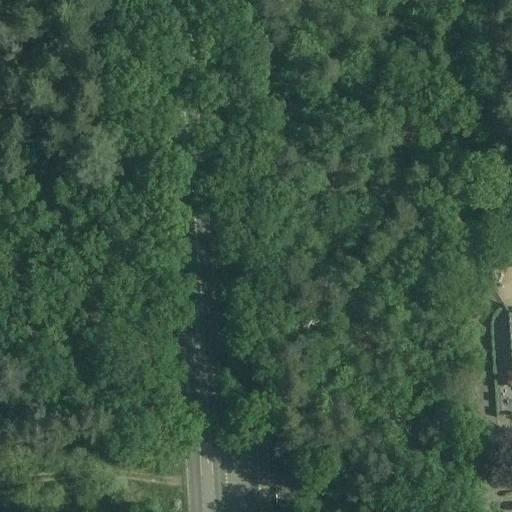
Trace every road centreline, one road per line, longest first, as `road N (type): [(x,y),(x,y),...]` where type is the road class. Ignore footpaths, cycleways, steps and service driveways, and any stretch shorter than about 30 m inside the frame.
road 1 (secondary): [(206,480),(175,0)]
road 2 (track): [(480,319),(458,0)]
road 3 (unclassified): [(492,511),(480,319)]
road 4 (track): [(0,480),(149,477)]
road 5 (unclassified): [(344,511),(311,492),(206,480)]
